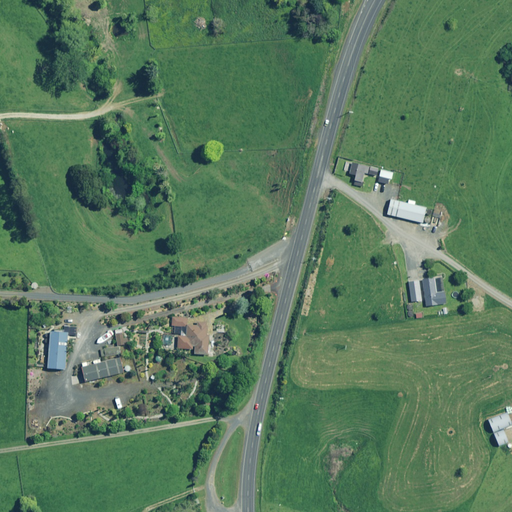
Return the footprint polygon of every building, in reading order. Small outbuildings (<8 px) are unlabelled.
[(378,169),(352,163),(349,174),(355,176),(353,185),(362,187),(365,173),(376,176),(378,169)] [(393,173),(381,170),(379,177),(391,180),(393,173)] [(426,208),(390,200),(387,215),(422,223),(426,208)] [(442,277),(422,280),(425,307),(446,304),(442,277)] [(421,301),(418,280),(408,282),(411,302),(421,301)] [(177,335),(177,348),(192,349),(192,347),(194,347),(194,355),(208,356),(210,322),(196,322),(195,323),(186,323),(186,318),(172,318),(172,326),(174,327),(174,335),(177,335)] [(67,333),(50,332),(47,368),(64,370),(67,333)] [(125,333),(116,335),(118,346),(127,344),(125,333)] [(100,350),(101,357),(119,354),(118,347),(100,350)] [(81,367),(84,382),(123,373),(120,358),(81,367)] [(493,433),(502,429),(511,425),(507,413),(488,420),(493,433)] [(503,430),(493,434),(498,446),(508,442),(503,430)]
